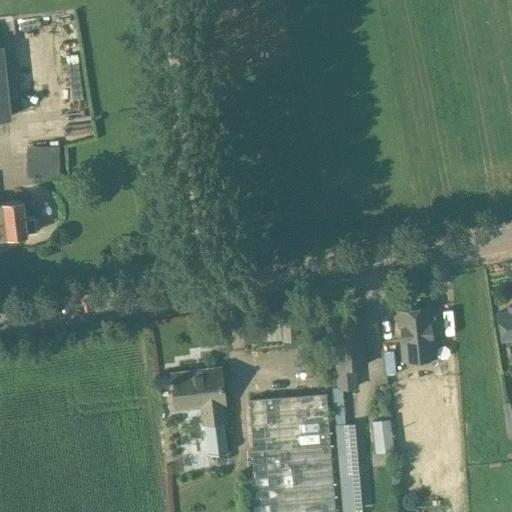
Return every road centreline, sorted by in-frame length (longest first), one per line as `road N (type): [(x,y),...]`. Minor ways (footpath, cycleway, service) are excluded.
road 1 (tertiary): [(0,319),(511,234)]
road 2 (track): [(212,289),(160,0)]
